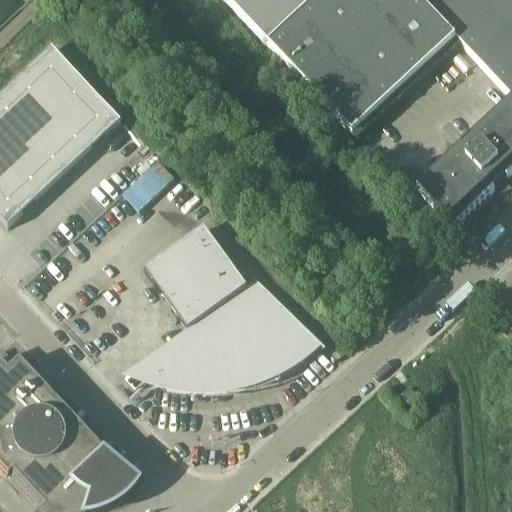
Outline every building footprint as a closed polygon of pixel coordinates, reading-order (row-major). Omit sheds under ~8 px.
[(222,0),(270,50),(320,3),(317,0),(222,0)] [(354,140),(457,43),(416,0),(323,0),(320,3),(270,50),(354,140)] [(511,0),(416,0),(457,43),(511,102),(511,0)] [(53,51),(21,80),(0,99),(0,222),(8,231),(122,125),(53,51)] [(511,176),(511,102),(419,192),(455,230),(511,176)] [(313,351),(317,347),(321,351),(322,350),(255,282),(254,283),(256,285),(247,290),(205,231),(145,274),(188,333),(191,331),(197,339),(144,388),(145,389),(151,383),(156,385),(162,387),(167,388),(173,389),(178,390),(184,391),(189,392),(195,392),(206,392),(217,392),(223,391),(234,390),(239,389),(245,387),(250,386),(255,384),(266,380),(271,378),(276,376),(281,373),(286,370),(291,368),(295,364),(300,361),(304,358),(309,354),(313,351)] [(0,353),(0,380),(13,368),(0,353)] [(132,491),(134,489),(101,461),(102,461),(14,367),(13,368),(0,380),(0,479),(4,483),(8,480),(38,511),(84,511),(87,503),(90,504),(93,504),(96,505),(99,505),(104,505),(107,504),(111,503),(114,502),(117,501),(120,500),(124,498),(127,495),(130,493),(132,491)] [(410,406),(418,399),(410,391),(402,398),(410,406)]
